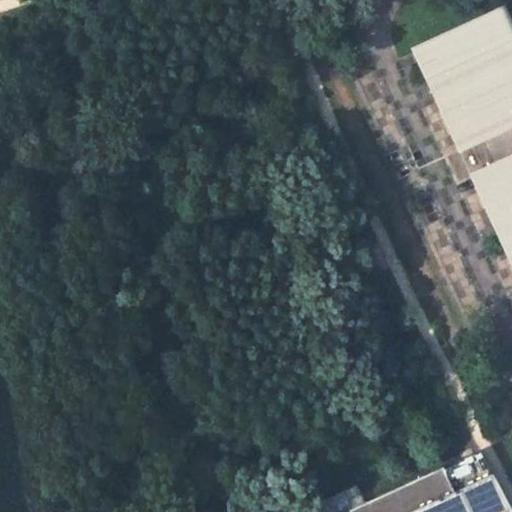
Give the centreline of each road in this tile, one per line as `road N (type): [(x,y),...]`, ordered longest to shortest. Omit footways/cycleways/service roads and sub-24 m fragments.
road 1 (unknown): [(412,113),(511,328)]
road 2 (unknown): [(412,113),(476,93),(488,99),(511,145)]
road 3 (unknown): [(394,0),(382,32),(412,113)]
